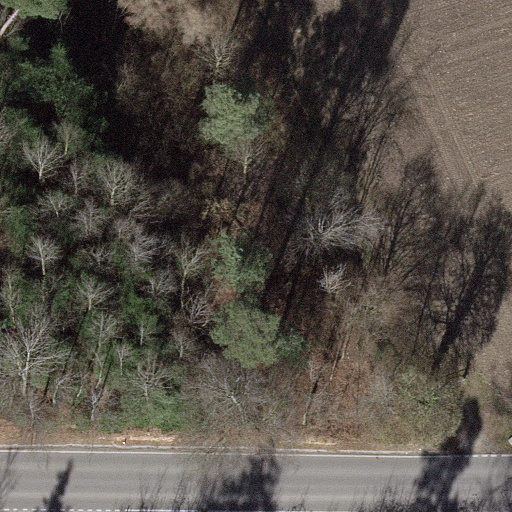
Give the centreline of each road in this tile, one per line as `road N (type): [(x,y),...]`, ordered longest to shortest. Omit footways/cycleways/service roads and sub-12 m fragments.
road 1 (track): [(511,464),(443,377),(284,0)]
road 2 (tertiary): [(0,479),(511,487)]
